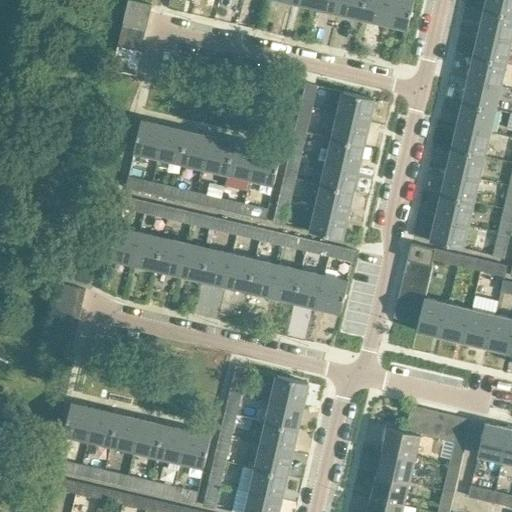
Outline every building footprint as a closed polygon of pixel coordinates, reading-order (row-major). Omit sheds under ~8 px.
[(128,0),(126,11),(149,16),(152,5),(131,0),(128,0)] [(316,0),(315,7),(338,12),(340,0),(316,0)] [(365,0),(340,0),(338,12),(361,17),(365,0)] [(365,0),(361,17),(385,23),(390,0),(365,0)] [(390,0),(385,23),(408,28),(414,0),(390,0)] [(511,0),(487,0),(486,9),(511,14),(511,0)] [(511,14),(486,9),(480,32),(511,39),(511,37),(511,14)] [(147,28),(149,16),(126,11),(123,23),(147,28)] [(121,34),(144,40),(147,28),(123,23),(121,34)] [(480,32),(475,55),(506,62),(511,39),(480,32)] [(141,52),(144,40),(121,34),(118,46),(141,52)] [(115,58),(139,63),(141,52),(118,46),(115,58)] [(475,55),(469,78),(501,86),(506,62),(475,55)] [(136,75),(139,63),(115,58),(112,70),(136,75)] [(469,78),(464,102),(495,109),(501,86),(469,78)] [(301,106),(311,108),(317,85),(306,82),(301,106)] [(370,122),(375,99),(344,91),(338,115),(370,122)] [(464,102),(459,125),(490,132),(495,109),(464,102)] [(295,129),(306,132),(311,108),(301,106),(295,129)] [(364,145),(370,122),(338,115),(333,138),(364,145)] [(134,151),(157,157),(165,125),(142,120),(134,151)] [(188,131),(165,125),(157,157),(181,162),(188,131)] [(459,125),(453,148),(484,156),(490,132),(459,125)] [(290,153),(301,155),(306,132),(295,129),(290,153)] [(181,162),(204,168),(212,136),(188,131),(181,162)] [(235,142),(212,136),(204,168),(228,173),(235,142)] [(319,159),(327,161),(359,169),(364,145),(333,138),(330,149),(322,147),(319,159)] [(228,173),(251,178),(258,147),(235,142),(228,173)] [(282,153),(258,147),(251,178),(274,184),(282,153)] [(453,148),(448,171),(479,179),(484,156),(453,148)] [(284,176),(295,178),(301,155),(290,153),(284,176)] [(353,192),(359,169),(327,161),(322,185),(353,192)] [(448,171),(442,195),(474,202),(479,179),(448,171)] [(279,199),(290,202),(295,178),(284,176),(279,199)] [(149,193),(151,182),(128,177),(126,188),(149,193)] [(172,199),(175,188),(151,182),(149,193),(172,199)] [(322,185),(317,208),(348,215),(353,192),(322,185)] [(196,204),(198,193),(175,188),(172,199),(196,204)] [(219,210),(222,199),(198,193),(196,204),(219,210)] [(468,225),(474,202),(442,195),(437,218),(468,225)] [(121,207),(144,212),(147,201),(124,196),(121,207)] [(242,215),(245,204),(222,199),(219,210),(242,215)] [(273,222),(284,225),(290,202),(279,199),(273,222)] [(147,201),(144,212),(167,217),(170,206),(147,201)] [(266,220),(268,209),(245,204),(242,215),(266,220)] [(167,217),(191,223),(193,212),(170,206),(167,217)] [(342,238),(348,215),(317,208),(311,231),(342,238)] [(511,210),(504,209),(499,232),(510,235),(511,226),(511,210)] [(191,223),(214,228),(216,217),(193,212),(191,223)] [(216,217),(214,228),(237,234),(240,223),(216,217)] [(437,218),(432,241),(463,248),(468,225),(437,218)] [(237,234),(260,239),(263,228),(240,223),(237,234)] [(139,232),(117,226),(109,258),(132,263),(139,232)] [(263,228),(260,239),(284,244),(286,234),(263,228)] [(132,263),(155,268),(163,237),(139,232),(132,263)] [(510,235),(499,232),(494,256),(504,258),(510,235)] [(284,244),(307,250),(310,239),(286,234),(284,244)] [(186,243),(163,237),(155,268),(179,274),(186,243)] [(307,250),(330,255),(333,244),(310,239),(307,250)] [(412,242),(408,259),(432,265),(433,259),(436,248),(412,242)] [(179,274),(202,279),(209,248),(186,243),(179,274)] [(333,244),(330,255),(354,261),(356,250),(333,244)] [(232,253),(209,248),(202,279),(225,285),(232,253)] [(460,254),(436,248),(433,259),(457,265),(460,254)] [(225,285),(248,290),(256,259),(232,253),(225,285)] [(457,265),(481,270),(483,259),(460,254),(457,265)] [(248,290),(272,296),(279,264),(256,259),(248,290)] [(433,265),(432,265),(408,259),(405,271),(430,277),(433,265)] [(483,259),(481,270),(505,276),(508,265),(483,259)] [(302,270),(279,264),(272,296),(295,301),(302,270)] [(302,270),(295,301),(318,306),(326,275),(327,269),(315,266),(314,272),(302,270)] [(326,275),(318,306),(342,312),(349,281),(337,278),(338,271),(327,269),(326,275)] [(405,271),(402,282),(427,288),(430,277),(405,271)] [(511,293),(511,281),(504,280),(501,291),(511,293)] [(402,282),(399,294),(424,300),(425,297),(427,288),(402,282)] [(83,302),(86,289),(62,284),(59,297),(83,302)] [(243,309),(243,294),(222,294),(222,309),(243,309)] [(399,294),(397,306),(421,312),(424,300),(399,294)] [(80,315),(83,302),(59,297),(56,310),(80,315)] [(417,330),(440,336),(448,303),(425,297),(424,300),(421,312),(419,323),(417,330)] [(472,308),(448,303),(440,336),(464,341),(472,308)] [(419,323),(421,312),(397,306),(394,317),(404,320),(419,323)] [(464,341),(488,347),(495,314),(472,308),(464,341)] [(56,310),(53,323),(77,329),(80,315),(56,310)] [(511,349),(511,317),(495,314),(488,347),(511,352),(511,349)] [(73,342),(77,329),(53,323),(50,336),(73,342)] [(73,342),(50,336),(47,350),(70,355),(73,342)] [(230,389),(241,391),(247,368),(236,365),(230,389)] [(303,406),(309,382),(278,375),(272,398),(303,406)] [(236,414),(241,391),(230,389),(225,412),(236,414)] [(267,422),(298,429),(303,406),(272,398),(267,422)] [(64,434),(88,439),(95,408),(72,403),(64,434)] [(411,405),(405,430),(418,433),(424,408),(411,405)] [(118,414),(95,408),(88,439),(111,445),(118,414)] [(436,410),(424,408),(418,433),(421,434),(430,436),(436,410)] [(447,413),(436,410),(430,436),(441,439),(447,413)] [(231,438),(236,414),(225,412),(220,435),(231,438)] [(459,416),(447,413),(441,439),(453,441),(459,416)] [(111,445),(134,450),(142,419),(118,414),(111,445)] [(472,419),(459,416),(453,441),(455,442),(466,444),(472,419)] [(165,424),(142,419),(134,450),(158,456),(165,424)] [(293,452),(298,429),(267,422),(261,445),(293,452)] [(478,455),(501,461),(509,428),(486,422),(478,455)] [(158,456),(181,461),(188,430),(165,424),(158,456)] [(418,433),(405,430),(388,426),(382,450),(415,458),(421,434),(418,433)] [(511,428),(509,428),(501,461),(511,463),(511,428)] [(212,435),(188,430),(181,461),(204,467),(212,435)] [(214,458),(225,461),(231,438),(220,435),(214,458)] [(460,469),(466,444),(455,442),(449,466),(460,469)] [(256,468),(287,475),(293,452),(261,445),(256,468)] [(382,450),(377,474),(410,481),(415,458),(382,450)] [(220,484),(225,461),(214,458),(209,482),(220,484)] [(79,476),(82,465),(59,459),(56,470),(79,476)] [(103,481),(105,470),(82,465),(79,476),(103,481)] [(460,469),(449,466),(444,489),(454,492),(460,469)] [(282,499),(287,475),(256,468),(251,491),(282,499)] [(126,487),(128,476),(105,470),(103,481),(126,487)] [(404,505),(410,481),(377,474),(371,497),(404,505)] [(52,487),(76,493),(79,482),(55,476),(52,487)] [(149,492),(152,481),(128,476),(126,487),(149,492)] [(172,498),(175,487),(152,481),(149,492),(172,498)] [(79,482),(76,493),(100,498),(102,487),(79,482)] [(203,505),(214,508),(220,484),(209,482),(203,505)] [(492,501),(494,491),(471,485),(469,496),(492,501)] [(100,498),(123,504),(126,493),(102,487),(100,498)] [(196,503),(198,492),(175,487),(172,498),(196,503)] [(449,511),(454,492),(444,489),(438,511),(449,511)] [(251,491),(245,511),(278,511),(282,499),(251,491)] [(511,494),(494,491),(492,501),(511,506),(511,494)] [(126,493),(123,504),(147,509),(149,498),(126,493)] [(371,497),(368,511),(402,511),(404,505),(371,497)] [(147,509),(158,511),(171,511),(173,504),(149,498),(147,509)]
